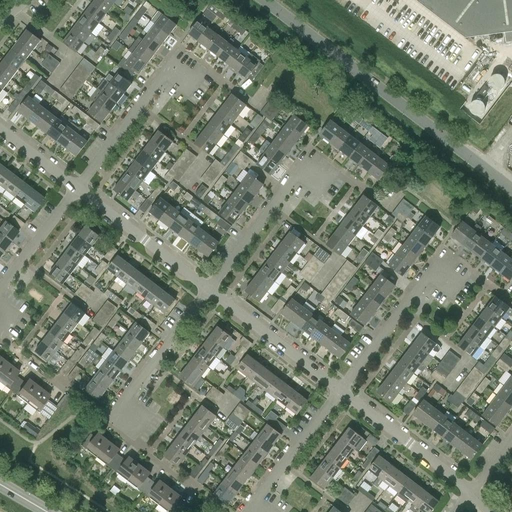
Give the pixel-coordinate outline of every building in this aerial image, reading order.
[(95,0),(93,3),(107,14),(114,4),(108,0),(95,0)] [(511,0),(410,0),(464,41),(504,35),(505,45),(511,44),(511,0)] [(85,13),(99,23),(107,14),(93,3),(85,13)] [(211,4),(207,9),(217,16),(221,12),(211,4)] [(148,10),(143,6),(139,12),(143,15),(148,10)] [(177,25),(163,14),(159,11),(151,21),(155,24),(169,35),(177,25)] [(143,16),(143,15),(139,12),(135,17),(139,21),(141,18),(143,16)] [(223,20),(226,16),(221,12),(217,16),(223,20)] [(78,22),(92,33),(99,23),(85,13),(78,22)] [(122,19),(126,23),(131,17),(126,13),(122,19)] [(198,41),(209,28),(199,20),(188,34),(198,41)] [(71,32),(84,43),(92,33),(78,22),(71,32)] [(240,26),(235,22),(231,27),(237,31),(240,26)] [(148,34),(162,44),(169,35),(155,24),(148,34)] [(133,29),(128,25),(124,31),(129,35),(133,29)] [(242,35),(246,31),(240,26),(237,31),(242,35)] [(120,31),(115,27),(111,33),(116,36),(120,31)] [(209,28),(198,41),(208,49),(218,35),(209,28)] [(19,40),(33,50),(40,41),(26,30),(19,40)] [(119,37),(124,40),(129,35),(124,31),(119,37)] [(84,43),(71,32),(63,42),(77,53),(84,43)] [(107,38),(112,42),(116,36),(111,33),(107,38)] [(139,37),(136,41),(140,44),(141,44),(154,54),(162,44),(148,34),(143,40),(139,37)] [(218,35),(208,49),(217,56),(228,42),(218,35)] [(254,37),(250,42),(256,46),(260,41),(254,37)] [(227,64),(238,50),(231,45),(234,41),(231,39),(228,42),(217,56),(227,64)] [(12,49),(26,60),(33,50),(19,40),(12,49)] [(154,54),(141,44),(140,44),(136,41),(129,50),(133,53),(147,64),(154,54)] [(262,50),(265,46),(260,41),(256,46),(262,50)] [(105,50),(101,47),(96,52),(101,56),(105,50)] [(4,59),(18,70),(26,60),(12,49),(4,59)] [(238,50),(227,64),(237,71),(247,57),(238,50)] [(92,58),(97,61),(101,56),(96,52),(92,58)] [(133,53),(128,60),(124,58),(118,65),(132,76),(135,71),(139,74),(147,64),(133,53)] [(247,57),(237,71),(247,79),(248,77),(252,81),(256,75),(263,66),(259,63),(260,61),(250,53),(247,57)] [(45,60),(56,68),(60,63),(49,55),(45,60)] [(80,63),(92,72),(96,67),(84,58),(80,63)] [(0,64),(0,71),(11,79),(18,70),(4,59),(0,64)] [(56,68),(45,60),(41,65),(52,73),(56,68)] [(77,68),(89,76),(92,72),(80,63),(77,68)] [(89,76),(77,68),(74,72),(85,81),(89,76)] [(0,86),(3,89),(11,79),(0,71),(0,86)] [(85,81),(74,72),(70,77),(82,85),(85,81)] [(106,79),(124,93),(132,84),(118,73),(114,78),(109,74),(106,79)] [(39,77),(35,74),(31,79),(36,83),(39,77)] [(82,85),(70,77),(67,81),(78,90),(82,85)] [(23,89),(28,93),(36,83),(31,79),(23,89)] [(97,88),(117,103),(124,93),(106,79),(105,79),(97,88)] [(47,85),(41,80),(34,90),(40,95),(47,85)] [(78,90),(67,81),(63,86),(75,94),(78,90)] [(75,94),(63,86),(59,90),(71,99),(75,94)] [(490,90),(485,86),(477,95),(482,99),(490,90)] [(117,103),(97,88),(90,98),(95,103),(96,102),(109,113),(117,103)] [(16,99),(21,102),(28,93),(23,89),(16,99)] [(58,100),(61,95),(56,91),(52,96),(58,100)] [(224,104),(239,115),(246,105),(232,94),(224,104)] [(61,95),(58,100),(63,104),(67,99),(61,95)] [(28,118),(39,104),(29,96),(18,111),(28,118)] [(268,103),(279,111),(283,106),(271,98),(268,103)] [(12,105),(16,108),(21,102),(16,99),(12,105)] [(102,123),(109,113),(96,102),(95,103),(88,112),(102,123)] [(264,107),(275,116),(279,111),(268,103),(264,107)] [(39,104),(28,118),(38,126),(49,112),(39,104)] [(239,115),(224,104),(217,114),(231,125),(239,115)] [(343,104),(339,109),(345,113),(349,109),(343,104)] [(75,106),(71,111),(76,115),(80,110),(75,106)] [(275,116),(264,107),(260,112),(271,121),(275,116)] [(82,120),(86,115),(80,110),(76,115),(82,120)] [(49,112),(38,126),(47,133),(58,119),(49,112)] [(231,125),(217,114),(209,123),(224,134),(231,125)] [(258,114),(253,120),(250,124),(255,128),(262,118),(258,114)] [(286,125),(301,136),(308,126),(294,115),(286,125)] [(357,115),(353,120),(359,124),(362,119),(357,115)] [(85,122),(96,131),(100,125),(89,117),(85,122)] [(58,119),(47,133),(57,141),(68,126),(58,119)] [(329,142),(340,128),(330,120),(319,135),(329,142)] [(279,127),(274,123),(274,122),(273,121),(269,126),(276,132),(278,130),(277,129),(279,127)] [(268,126),(263,122),(255,132),(260,136),(268,126)] [(202,133),(217,144),(224,134),(209,123),(202,133)] [(367,123),(364,128),(368,131),(372,127),(368,124),(367,123)] [(279,134),(293,146),(301,136),(286,125),(279,134)] [(68,126),(57,141),(67,148),(78,134),(68,126)] [(251,132),(247,128),(243,134),(247,137),(251,132)] [(340,128),(329,142),(339,150),(350,135),(340,128)] [(376,130),(373,135),(378,139),(382,134),(376,130)] [(151,141),(165,152),(173,142),(159,131),(151,141)] [(248,141),(253,145),(260,136),(255,132),(248,141)] [(217,144),(202,133),(194,143),(209,154),(217,144)] [(78,134),(67,148),(77,156),(88,141),(78,134)] [(238,139),(243,143),(247,137),(243,134),(238,139)] [(271,144),(286,155),(293,146),(279,134),(271,144)] [(384,143),(387,138),(382,134),(378,139),(384,143)] [(350,135),(339,150),(349,157),(360,143),(350,135)] [(165,152),(151,141),(144,150),(158,161),(165,152)] [(360,143),(349,157),(358,164),(369,150),(360,143)] [(264,154),(278,165),(286,155),(271,144),(264,154)] [(394,157),(399,161),(408,150),(402,146),(394,157)] [(182,153),(193,162),(197,157),(186,148),(182,153)] [(237,151),(232,148),(228,153),(232,156),(237,151)] [(158,161),(144,150),(136,160),(151,171),(158,161)] [(369,150),(358,164),(368,172),(379,157),(369,150)] [(252,160),(241,151),(237,156),(248,165),(252,160)] [(193,162),(182,153),(179,158),(190,167),(193,162)] [(224,159),(228,162),(232,156),(228,153),(224,159)] [(278,165),(264,154),(256,164),(271,175),(278,165)] [(233,162),(244,170),(248,165),(237,156),(233,162)] [(379,157),(368,172),(378,179),(389,165),(379,157)] [(190,167),(179,158),(175,163),(186,172),(190,167)] [(212,164),(221,171),(225,166),(216,159),(212,164)] [(151,171),(136,160),(129,170),(143,181),(151,171)] [(186,172),(175,163),(171,168),(182,176),(186,172)] [(221,171),(212,164),(208,169),(217,176),(221,171)] [(182,176),(171,168),(163,178),(169,182),(172,177),(178,181),(182,176)] [(6,169),(0,176),(0,186),(5,190),(15,176),(6,169)] [(204,174),(214,181),(217,176),(208,169),(204,174)] [(143,181),(129,170),(121,179),(135,191),(143,181)] [(214,181),(204,174),(200,179),(210,186),(214,181)] [(241,184),(256,195),(263,185),(249,174),(241,184)] [(15,176),(5,190),(14,197),(25,183),(15,176)] [(227,179),(222,176),(218,181),(223,185),(227,179)] [(135,191),(121,179),(114,189),(128,200),(131,196),(136,200),(140,195),(135,191)] [(169,186),(170,187),(175,191),(179,186),(173,181),(169,186)] [(214,187),(219,190),(223,185),(218,181),(214,187)] [(25,183),(14,197),(23,204),(34,191),(25,183)] [(164,188),(159,184),(155,190),(160,193),(164,188)] [(234,193),(248,204),(256,195),(241,184),(234,193)] [(202,185),(195,194),(200,198),(207,189),(202,185)] [(151,196),(155,199),(160,193),(155,190),(151,196)] [(34,191),(23,204),(33,212),(44,198),(34,191)] [(189,202),(193,197),(187,192),(183,197),(189,202)] [(227,203),(241,214),(248,204),(234,193),(227,203)] [(203,201),(208,205),(212,199),(207,195),(203,201)] [(356,205),(370,216),(378,206),(364,195),(356,205)] [(193,197),(189,202),(194,206),(198,200),(193,197)] [(139,209),(145,213),(153,202),(148,198),(139,209)] [(159,220),(170,206),(160,198),(149,212),(159,220)] [(400,204),(411,212),(415,207),(403,199),(400,204)] [(241,214),(227,203),(219,213),(233,224),(241,214)] [(396,208),(407,217),(411,212),(400,204),(396,208)] [(370,216),(356,205),(348,215),(363,226),(370,216)] [(471,210),(477,215),(481,210),(475,205),(471,210)] [(170,206),(159,220),(169,227),(180,213),(170,206)] [(207,207),(203,212),(208,216),(212,211),(207,207)] [(407,217),(396,208),(392,213),(398,218),(394,224),(401,229),(405,224),(403,222),(407,217)] [(8,213),(4,210),(1,214),(7,219),(10,214),(8,213)] [(214,221),(218,216),(212,211),(208,216),(214,221)] [(180,213),(169,227),(179,235),(190,220),(180,213)] [(9,221),(20,229),(24,224),(13,215),(9,221)] [(341,225),(355,236),(363,226),(348,215),(341,225)] [(389,215),(385,220),(390,224),(395,218),(389,215)] [(418,226),(433,237),(440,227),(426,216),(418,226)] [(489,216),(485,221),(491,225),(494,220),(489,216)] [(227,232),(227,231),(231,226),(220,218),(216,223),(227,232)] [(188,242),(199,228),(190,220),(179,235),(188,242)] [(496,230),(500,225),(494,220),(491,225),(496,230)] [(0,226),(0,233),(11,242),(18,232),(4,221),(0,226)] [(461,244),(472,229),(462,222),(451,236),(461,244)] [(472,229),(461,244),(471,251),(482,237),(478,233),(482,228),(476,224),(472,229)] [(355,236),(341,225),(334,234),(348,245),(355,236)] [(79,235),(92,246),(100,236),(86,226),(79,235)] [(411,236),(425,247),(433,237),(418,226),(411,236)] [(198,249),(209,235),(199,228),(188,242),(198,249)] [(396,231),(391,228),(387,233),(392,237),(396,231)] [(383,233),(379,229),(374,235),(379,238),(383,233)] [(282,242),(297,253),(304,243),(290,232),(282,242)] [(11,242),(0,233),(0,248),(3,251),(11,242)] [(383,239),(388,243),(392,237),(387,233),(383,239)] [(348,245),(334,234),(326,245),(340,255),(348,245)] [(71,245),(85,255),(92,246),(79,235),(71,245)] [(209,235),(198,249),(208,257),(219,243),(209,235)] [(370,240),(375,244),(379,238),(374,235),(370,240)] [(403,245),(418,256),(425,247),(411,236),(403,245)] [(482,237),(471,251),(481,259),(492,244),(482,237)] [(297,253),(282,242),(275,252),(289,263),(297,253)] [(490,266),(501,251),(492,244),(481,259),(490,266)] [(64,254),(78,265),(85,255),(71,245),(64,254)] [(396,255),(410,266),(418,256),(403,245),(396,255)] [(104,257),(109,262),(118,251),(113,246),(104,257)] [(317,250),(314,255),(325,263),(329,258),(330,256),(319,247),(317,250)] [(369,252),(364,249),(360,254),(365,258),(369,252)] [(500,273),(511,259),(501,251),(490,266),(500,273)] [(289,263),(275,252),(267,262),(282,273),(289,263)] [(383,261),(372,253),(368,258),(380,266),(383,261)] [(57,264),(71,274),(78,265),(64,254),(57,264)] [(355,260),(360,263),(365,258),(360,254),(355,260)] [(117,276),(128,263),(118,255),(107,269),(117,276)] [(325,263),(314,255),(310,260),(321,268),(325,263)] [(410,266),(396,255),(388,265),(403,276),(410,266)] [(511,259),(500,273),(510,281),(511,278),(511,257),(511,259)] [(364,263),(376,271),(380,266),(368,258),(364,263)] [(107,264),(103,260),(99,266),(103,269),(107,264)] [(321,268),(310,260),(306,265),(317,273),(321,268)] [(357,268),(347,261),(343,266),(353,273),(357,268)] [(260,271),(274,282),(282,273),(267,262),(260,271)] [(128,263),(117,276),(118,277),(114,281),(123,289),(127,284),(137,270),(128,263)] [(71,274),(57,264),(49,274),(63,284),(71,274)] [(317,273),(306,265),(302,270),(314,278),(317,273)] [(94,272),(99,275),(103,269),(99,266),(98,266),(94,272)] [(339,271),(349,278),(353,273),(343,266),(339,271)] [(136,291),(146,277),(137,270),(127,284),(136,291)] [(314,278),(302,270),(298,275),(310,283),(314,278)] [(253,281),(267,292),(274,282),(260,271),(253,281)] [(336,275),(345,283),(349,278),(339,271),(336,275)] [(332,280),(335,283),(338,285),(342,288),(345,283),(336,275),(332,280)] [(373,285),(388,296),(395,286),(381,275),(373,285)] [(146,277),(136,291),(146,298),(156,285),(146,277)] [(359,281),(354,277),(350,282),(355,286),(359,281)] [(338,285),(335,283),(332,280),(328,285),(338,292),(342,288),(338,285)] [(267,292),(253,281),(245,291),(259,302),(267,292)] [(98,282),(94,286),(100,291),(103,286),(98,282)] [(345,288),(350,292),(355,286),(350,282),(345,288)] [(79,288),(90,297),(94,292),(83,283),(79,288)] [(306,292),(310,287),(305,283),(301,288),(306,292)] [(156,285),(146,298),(155,306),(165,292),(156,285)] [(338,292),(328,285),(325,290),(334,297),(338,292)] [(366,294),(380,306),(388,296),(373,285),(366,294)] [(296,290),(291,286),(286,292),(291,295),(296,290)] [(90,297),(79,288),(75,294),(86,302),(90,297)] [(321,295),(324,298),(330,302),(334,297),(325,290),(321,295)] [(113,301),(117,297),(111,292),(108,297),(113,301)] [(165,292),(155,306),(165,313),(175,300),(165,292)] [(282,297),(287,300),(291,295),(286,292),(282,297)] [(320,303),(324,298),(321,295),(319,293),(315,298),(320,303)] [(358,304),(373,315),(380,306),(366,294),(358,304)] [(334,302),(339,306),(344,300),(339,296),(334,302)] [(113,301),(119,306),(123,301),(117,297),(113,301)] [(488,306),(502,317),(506,312),(511,316),(511,314),(511,309),(495,297),(488,306)] [(324,298),(320,303),(326,307),(330,302),(324,298)] [(271,310),(276,315),(285,304),(279,299),(271,310)] [(291,321),(302,307),(292,299),(281,313),(291,321)] [(104,305),(108,308),(113,312),(117,308),(108,300),(104,305)] [(64,313),(78,324),(86,313),(72,303),(64,313)] [(373,315),(358,304),(351,314),(365,325),(373,315)] [(100,310),(104,313),(110,317),(113,312),(108,308),(104,305),(100,310)] [(502,317),(488,306),(480,316),(495,327),(502,317)] [(130,307),(127,311),(132,316),(136,311),(130,307)] [(301,328),(312,314),(302,307),(291,321),(301,328)] [(338,308),(334,313),(340,317),(344,312),(338,308)] [(97,315),(100,318),(106,322),(110,317),(104,313),(100,310),(97,315)] [(138,320),(142,315),(136,311),(132,316),(138,320)] [(312,314),(301,328),(310,336),(321,321),(317,318),(320,315),(314,311),(312,314)] [(345,322),(349,317),(344,312),(340,317),(345,322)] [(57,322),(71,333),(78,324),(64,313),(57,322)] [(121,317),(116,314),(112,319),(117,323),(121,317)] [(100,318),(97,315),(93,320),(102,327),(106,322),(100,318)] [(495,327),(480,316),(473,326),(487,337),(495,327)] [(156,325),(145,317),(141,322),(151,331),(156,325)] [(108,325),(112,329),(117,323),(112,319),(108,325)] [(352,319),(348,325),(359,333),(363,328),(352,319)] [(321,321),(310,336),(320,343),(331,329),(321,321)] [(50,332),(63,342),(71,333),(57,322),(50,332)] [(129,332),(142,343),(150,333),(136,322),(129,332)] [(331,329),(320,343),(330,351),(341,336),(345,332),(335,325),(332,329),(331,329)] [(465,335),(480,347),(487,337),(473,326),(465,335)] [(99,331),(94,327),(90,333),(95,336),(99,331)] [(210,337),(224,347),(231,337),(218,327),(210,337)] [(42,341),(56,352),(63,342),(50,332),(42,341)] [(142,343),(129,332),(121,342),(135,352),(142,343)] [(86,339),(90,342),(95,336),(90,333),(86,339)] [(106,336),(102,333),(97,338),(102,342),(106,336)] [(429,354),(432,350),(434,352),(438,353),(441,349),(439,346),(436,344),(422,333),(414,343),(429,354)] [(480,347),(465,335),(458,346),(472,357),(480,347)] [(351,344),(341,336),(330,351),(340,358),(351,344)] [(506,336),(502,341),(499,345),(504,349),(511,340),(506,336)] [(224,347),(210,337),(202,347),(216,357),(224,347)] [(93,344),(98,348),(102,342),(97,338),(93,344)] [(56,352),(42,341),(35,351),(49,362),(56,352)] [(135,352),(121,342),(114,351),(128,362),(135,352)] [(421,364),(425,359),(429,363),(434,358),(429,354),(414,343),(407,353),(421,364)] [(499,345),(495,350),(491,355),(496,359),(504,349),(499,345)] [(85,350),(80,346),(76,352),(80,356),(85,350)] [(236,358),(240,361),(248,350),(243,346),(234,357),(236,358)] [(107,361),(120,371),(128,362),(114,351),(109,347),(102,357),(107,361)] [(216,357),(202,347),(195,356),(208,367),(213,371),(220,361),(216,357)] [(445,356),(456,365),(460,359),(449,351),(445,356)] [(69,360),(74,364),(80,356),(76,352),(69,360)] [(92,355),(87,352),(83,357),(87,361),(92,355)] [(399,362),(414,374),(418,369),(422,372),(426,367),(421,364),(407,353),(399,362)] [(511,366),(511,359),(504,354),(500,359),(511,367),(511,366)] [(247,376),(258,363),(248,355),(237,368),(247,376)] [(488,369),(496,359),(491,355),(483,365),(488,369)] [(208,367),(195,356),(187,366),(201,377),(208,367)] [(456,365),(445,356),(441,361),(453,370),(456,365)] [(0,374),(8,363),(0,357),(0,374)] [(78,363),(83,367),(87,361),(83,357),(78,363)] [(240,361),(236,358),(230,365),(234,368),(240,361)] [(496,364),(507,372),(511,367),(500,359),(496,364)] [(65,375),(74,364),(69,360),(68,360),(60,371),(65,375)] [(120,371),(107,361),(99,370),(113,381),(120,371)] [(438,366),(449,374),(453,370),(441,361),(438,366)] [(414,374),(399,362),(392,372),(406,383),(414,374)] [(488,369),(483,365),(479,362),(475,367),(484,374),(488,369)] [(8,363),(0,374),(0,382),(9,390),(5,395),(8,396),(20,380),(16,376),(19,372),(8,363)] [(258,363),(247,376),(257,384),(268,370),(258,363)] [(82,370),(76,366),(68,377),(73,381),(82,370)] [(201,377),(187,366),(179,376),(193,387),(201,377)] [(434,370),(445,379),(449,374),(438,366),(434,370)] [(471,372),(481,379),(484,374),(475,367),(471,372)] [(113,381),(99,370),(92,380),(106,390),(113,381)] [(220,373),(218,375),(225,380),(231,372),(227,370),(223,375),(220,373)] [(268,370),(257,384),(267,391),(278,378),(268,370)] [(445,379),(434,370),(430,376),(441,384),(445,379)] [(384,382),(399,393),(402,388),(407,392),(411,387),(406,383),(392,372),(384,382)] [(468,376),(477,384),(481,379),(471,372),(468,376)] [(464,381),(473,389),(477,384),(468,376),(464,381)] [(278,378),(267,391),(277,399),(287,385),(278,378)] [(490,381),(485,378),(481,383),(486,387),(490,381)] [(27,403),(39,387),(28,379),(25,383),(20,380),(8,396),(9,398),(13,393),(27,403)] [(106,390),(92,380),(85,389),(98,400),(106,390)] [(460,386),(469,394),(473,389),(464,381),(460,386)] [(399,393),(384,382),(377,392),(391,403),(399,393)] [(482,392),(484,390),(489,394),(491,391),(486,387),(481,383),(477,389),(482,392)] [(438,393),(442,388),(436,384),(433,389),(438,393)] [(229,385),(226,389),(233,394),(236,391),(229,385)] [(287,385),(277,399),(287,406),(297,393),(287,385)] [(209,391),(220,400),(224,394),(213,386),(209,391)] [(456,391),(466,398),(469,394),(460,386),(456,391)] [(511,406),(511,391),(505,386),(498,395),(511,407),(511,406)] [(39,387),(27,403),(42,415),(51,403),(47,399),(50,395),(39,387)] [(423,396),(425,393),(427,390),(423,387),(418,392),(423,396)] [(220,400),(209,391),(205,396),(216,405),(220,400)] [(241,400),(243,397),(236,391),(233,394),(241,400)] [(452,396),(456,399),(461,403),(462,403),(466,398),(456,391),(453,396),(451,395),(452,396)] [(414,398),(419,402),(423,396),(418,392),(414,398)] [(297,393),(287,406),(297,414),(307,401),(297,393)] [(456,399),(452,396),(451,395),(447,400),(452,404),(456,399)] [(490,405),(505,416),(511,407),(498,395),(490,405)] [(466,403),(471,406),(475,401),(470,397),(466,403)] [(260,401),(256,398),(252,403),(248,400),(246,404),(253,410),(256,406),(260,401)] [(456,399),(452,404),(458,408),(461,403),(456,399)] [(403,411),(408,416),(416,405),(411,400),(403,411)] [(423,422),(434,407),(424,400),(413,414),(423,422)] [(51,403),(42,415),(48,419),(57,408),(51,403)] [(236,408),(247,416),(250,411),(240,403),(236,408)] [(505,416),(490,405),(482,415),(497,426),(505,416)] [(195,416),(208,426),(216,416),(203,406),(195,416)] [(260,415),(263,412),(256,406),(253,410),(260,415)] [(434,407),(423,422),(433,429),(444,415),(434,407)] [(232,413),(243,421),(247,416),(236,408),(232,413)] [(470,409),(466,414),(471,418),(475,413),(470,409)] [(228,418),(239,426),(243,421),(232,413),(228,418)] [(477,423),(481,418),(475,413),(471,418),(477,423)] [(276,419),(278,417),(275,416),(273,419),(268,415),(265,418),(272,424),(275,421),(276,419)] [(444,415),(433,429),(442,437),(453,422),(444,415)] [(208,426),(195,416),(187,426),(201,436),(208,426)] [(239,426),(228,418),(224,423),(235,431),(239,426)] [(275,421),(272,424),(283,432),(287,427),(276,419),(275,421)] [(480,425),(491,434),(495,429),(484,420),(480,425)] [(27,422),(22,428),(35,437),(40,430),(36,427),(35,429),(27,422)] [(453,422),(442,437),(452,444),(463,430),(453,422)] [(260,434),(273,445),(281,435),(267,425),(260,434)] [(201,436),(187,426),(180,436),(193,446),(201,436)] [(341,438),(355,448),(359,451),(367,441),(349,428),(341,438)] [(463,430),(452,444),(462,452),(473,437),(463,430)] [(235,431),(229,439),(233,442),(238,434),(235,431)] [(97,457),(109,441),(99,433),(96,437),(91,433),(82,445),(97,457)] [(273,445),(260,434),(252,444),(266,455),(273,445)] [(366,439),(375,445),(379,440),(370,434),(366,439)] [(193,446),(180,436),(172,446),(185,456),(193,446)] [(473,437),(462,452),(471,459),(483,445),(473,437)] [(355,448),(341,438),(334,448),(347,458),(355,448)] [(223,442),(219,439),(214,446),(217,449),(223,442)] [(109,441),(97,457),(112,469),(122,457),(117,453),(120,449),(109,441)] [(226,444),(225,444),(220,451),(223,454),(229,446),(226,444)] [(266,455),(252,444),(245,454),(258,465),(266,455)] [(185,456),(172,446),(164,456),(178,466),(185,456)] [(208,454),(212,456),(217,449),(214,446),(208,454)] [(368,459),(371,462),(379,451),(374,447),(366,458),(368,459)] [(347,458),(334,448),(326,458),(340,468),(347,458)] [(214,459),(218,461),(223,454),(220,451),(214,459)] [(258,465),(245,454),(237,464),(251,474),(258,465)] [(379,477),(389,464),(379,456),(369,470),(379,477)] [(128,481),(140,465),(130,457),(127,461),(122,457),(112,469),(107,476),(109,478),(114,470),(128,481)] [(199,466),(203,468),(208,461),(205,458),(199,466)] [(340,468),(326,458),(319,467),(332,478),(340,468)] [(371,462),(368,459),(362,466),(365,469),(371,462)] [(205,470),(209,473),(214,466),(211,463),(205,470)] [(251,474),(237,464),(229,474),(243,484),(251,474)] [(389,464),(379,477),(374,484),(378,487),(383,480),(389,485),(399,471),(389,464)] [(140,465),(128,481),(143,493),(152,481),(148,477),(151,473),(140,465)] [(203,468),(199,466),(198,465),(190,475),(194,479),(203,468)] [(332,478),(319,467),(311,477),(325,488),(332,478)] [(209,473),(205,470),(197,481),(202,485),(210,474),(209,473)] [(359,471),(353,478),(356,481),(362,473),(359,471)] [(399,471),(389,485),(398,492),(409,479),(399,471)] [(243,484),(229,474),(222,484),(235,494),(243,484)] [(408,500),(419,486),(409,479),(398,492),(399,493),(397,496),(407,503),(409,500),(408,500)] [(159,504),(171,488),(160,480),(157,484),(152,481),(143,493),(159,504)] [(235,494),(222,484),(214,494),(228,504),(235,494)] [(365,496),(367,492),(360,486),(357,490),(365,496)] [(408,500),(409,500),(413,504),(409,509),(413,511),(415,511),(419,508),(418,507),(420,504),(428,494),(419,486),(408,500)] [(341,492),(351,500),(355,495),(345,487),(341,492)] [(181,496),(171,488),(159,504),(168,511),(182,511),(179,509),(183,504),(178,500),(181,496)] [(351,500),(341,492),(337,497),(347,505),(351,500)] [(367,492),(365,496),(372,501),(375,498),(367,492)] [(428,494),(420,504),(418,507),(419,508),(424,511),(431,511),(439,502),(428,494)] [(380,501),(377,505),(385,510),(387,507),(380,501)]
